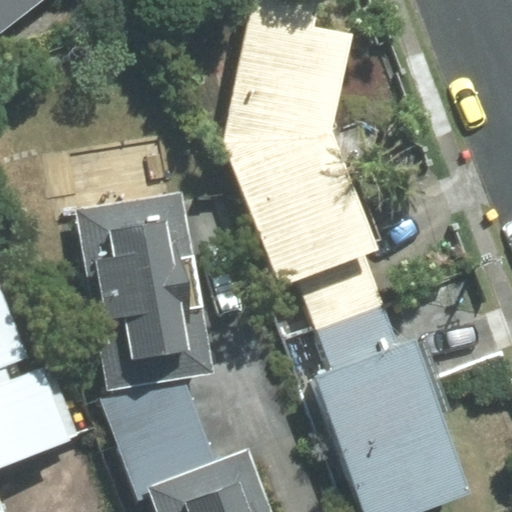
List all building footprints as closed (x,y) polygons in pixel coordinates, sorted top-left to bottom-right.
[(0,0),(0,26),(32,0),(0,0)] [(320,370),(293,380),(342,511),(406,511),(447,497),(312,136),(319,97),(327,99),(337,43),(290,35),(296,4),(276,0),(235,0),(210,148),(263,290),(287,281),(320,370)] [(197,374),(169,196),(66,212),(94,390),(197,374)] [(0,462),(51,445),(26,374),(11,379),(0,346),(0,462)] [(255,511),(234,454),(135,491),(143,511),(255,511)]
